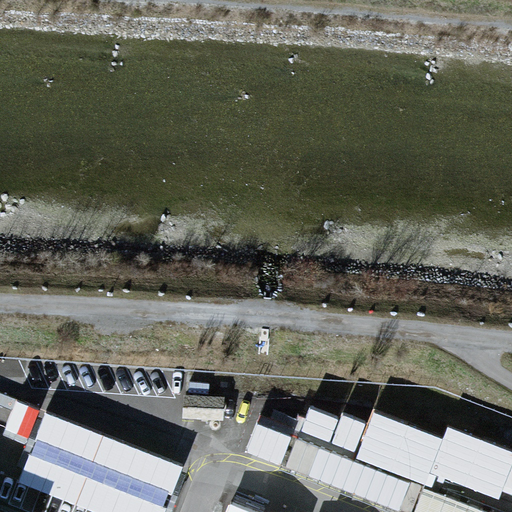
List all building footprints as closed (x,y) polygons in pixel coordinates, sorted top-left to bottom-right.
[(186,394),(186,412),(216,413),(216,395),(186,394)] [(29,432),(38,403),(19,397),(11,426),(29,432)] [(309,397),(287,466),(402,503),(413,472),(432,478),(436,467),(506,490),(508,482),(511,483),(511,442),(448,422),(446,428),(375,405),(371,417),(309,397)] [(119,511),(163,511),(184,453),(44,405),(19,478),(119,511)] [(245,447),(281,462),(296,426),(260,411),(245,447)] [(286,511),(225,494),(219,511),(286,511)]
